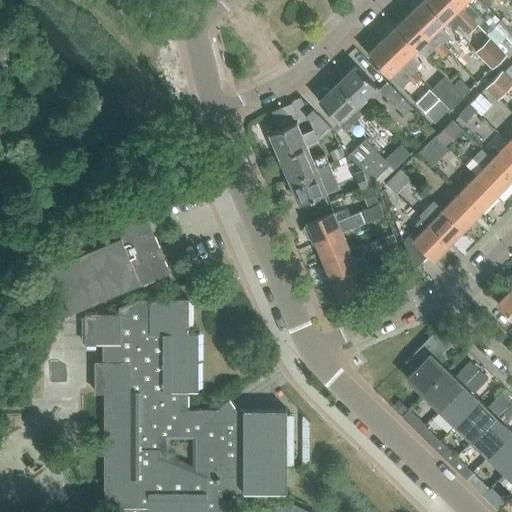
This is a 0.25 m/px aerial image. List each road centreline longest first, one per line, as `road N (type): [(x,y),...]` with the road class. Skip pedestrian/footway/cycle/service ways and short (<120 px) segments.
road 1 (residential): [(213,111),(244,204),(312,348)]
road 2 (residential): [(312,348),(474,511)]
road 3 (residential): [(264,91),(376,0)]
road 4 (unclassified): [(445,302),(312,348)]
